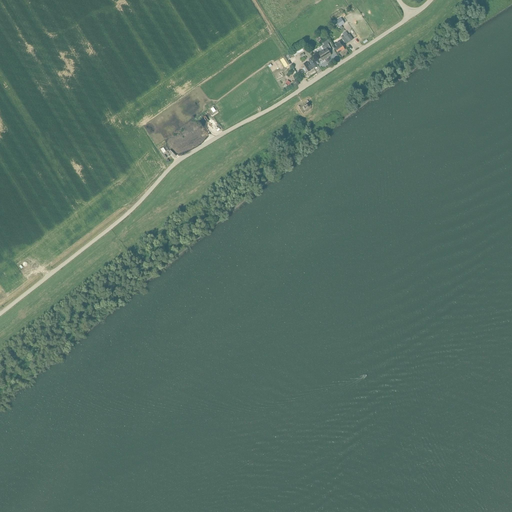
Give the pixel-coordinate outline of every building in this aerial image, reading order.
[(341,26),(345,23),(341,19),(341,18),(336,22),(334,20),(332,22),(337,28),(339,26),(341,29),(343,28),(341,26)] [(349,34),(345,37),(349,42),(353,39),(349,34)] [(336,47),(335,48),(338,54),(345,50),(339,42),(334,45),(336,47)] [(291,52),(292,52),(294,56),(303,51),(309,59),(308,60),(311,64),(311,65),(310,65),(308,62),(306,64),(306,63),(301,67),(306,74),(311,71),(314,69),(318,66),(312,57),(313,57),(304,44),(301,47),(300,46),(291,52)] [(324,49),(318,53),(322,60),(331,55),(328,51),(331,49),(328,44),(322,47),(324,49)] [(283,58),(288,66),(289,66),(291,64),(288,60),(292,58),(294,56),(292,52),(290,54),(286,56),(283,58)] [(299,105),(298,106),(303,114),(309,110),(311,106),(307,100),(306,101),(307,102),(300,107),(299,105)]
